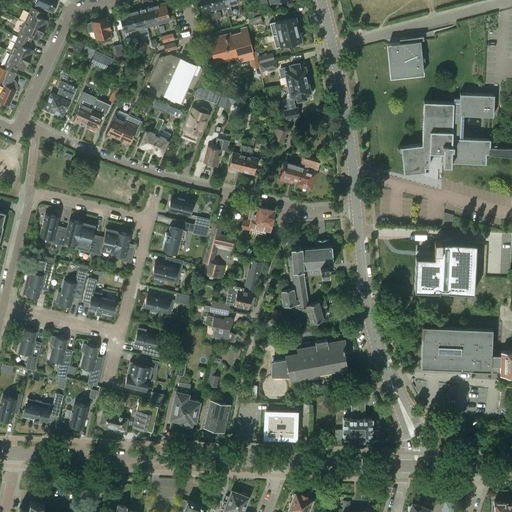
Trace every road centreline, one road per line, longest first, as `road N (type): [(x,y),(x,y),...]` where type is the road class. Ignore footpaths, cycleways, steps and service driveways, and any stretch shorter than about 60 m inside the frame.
road 1 (residential): [(284,205),(85,151),(24,125),(11,130)]
road 2 (unclassified): [(406,467),(415,450),(365,314),(355,208)]
road 3 (unclassified): [(11,452),(281,461)]
road 4 (unclassified): [(511,0),(332,48)]
road 5 (residential): [(11,130),(70,9),(112,0)]
road 6 (unclassified): [(355,208),(332,48)]
road 7 (residential): [(284,205),(249,350)]
road 8 (unclassified): [(281,461),(406,467)]
road 9 (residential): [(146,219),(28,192)]
